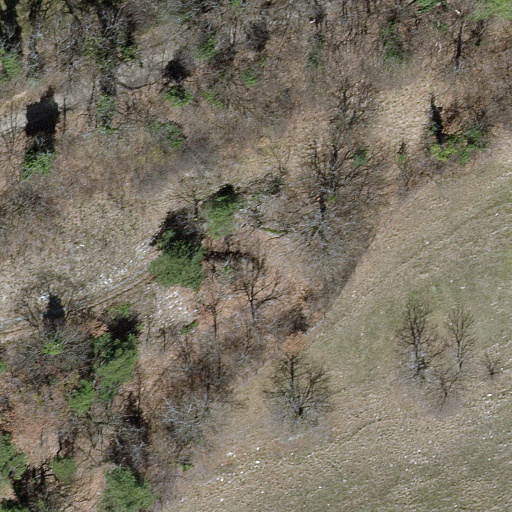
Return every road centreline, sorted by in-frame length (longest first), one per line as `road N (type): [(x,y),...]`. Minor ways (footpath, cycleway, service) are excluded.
road 1 (track): [(0,326),(124,289),(182,245),(258,242),(292,255),(303,270),(303,282),(275,302),(166,360),(116,422),(85,511)]
road 2 (track): [(0,124),(236,79),(376,0)]
